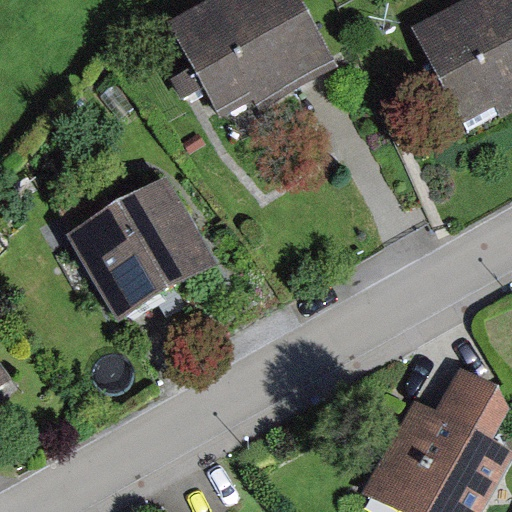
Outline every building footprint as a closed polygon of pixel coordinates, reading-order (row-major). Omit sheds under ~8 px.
[(259,111),(339,68),(302,0),(231,0),(169,33),(216,122),(254,102),(259,111)] [(469,134),(500,119),(511,113),(511,0),(474,0),(410,32),(460,128),(465,122),(469,134)] [(122,319),(213,266),(162,178),(71,231),(122,319)] [(0,396),(17,384),(0,361),(0,396)] [(355,511),(492,511),(506,488),(478,472),(494,442),(444,413),(426,445),(401,431),(355,511)]
